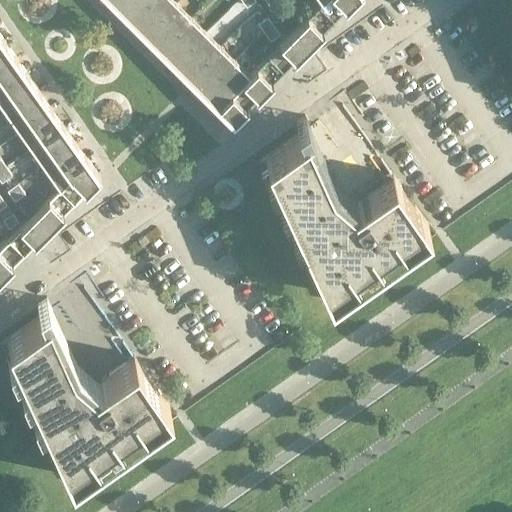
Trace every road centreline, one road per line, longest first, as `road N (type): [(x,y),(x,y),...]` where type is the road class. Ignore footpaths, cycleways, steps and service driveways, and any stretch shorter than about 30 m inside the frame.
road 1 (unclassified): [(0,313),(445,0)]
road 2 (secondary): [(511,294),(208,511)]
